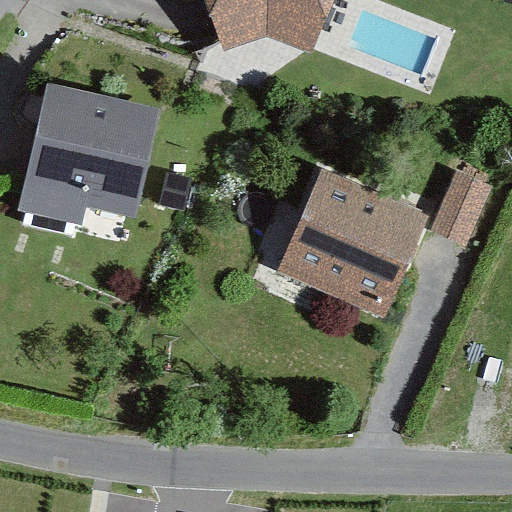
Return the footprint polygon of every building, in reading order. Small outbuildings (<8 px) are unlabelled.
[(338,0),(205,0),(223,56),(269,41),(315,59),(338,0)] [(164,113),(45,88),(18,217),(85,231),(88,213),(140,224),(164,113)] [(389,325),(432,221),(323,176),(279,279),(389,325)] [(196,183),(170,177),(162,211),(189,217),(196,183)] [(495,194),(458,179),(435,236),(472,251),(495,194)]
